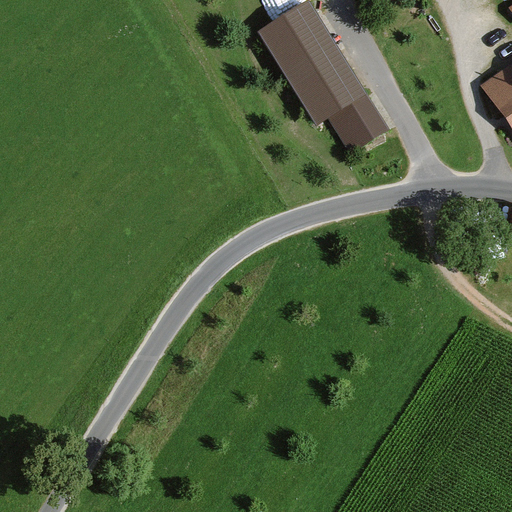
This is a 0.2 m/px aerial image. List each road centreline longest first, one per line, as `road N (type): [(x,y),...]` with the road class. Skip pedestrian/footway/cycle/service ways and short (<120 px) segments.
road 1 (unclassified): [(511,196),(430,191),(356,202),(302,216),(235,249),(177,310),(52,511)]
road 2 (track): [(341,0),(417,147),(452,270),(511,323)]
road 3 (unknown): [(500,13),(472,43),(468,81),(476,111),(511,154)]
